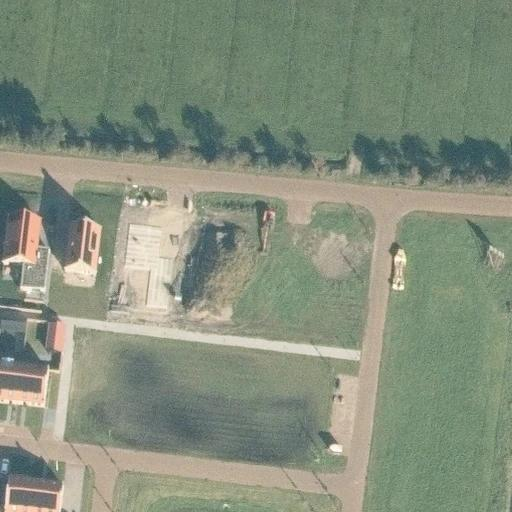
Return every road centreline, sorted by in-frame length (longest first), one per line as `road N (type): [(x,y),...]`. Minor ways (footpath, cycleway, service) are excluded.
road 1 (unclassified): [(389,197),(0,161)]
road 2 (residential): [(389,197),(353,489)]
road 3 (residential): [(108,459),(353,489)]
road 4 (unclassified): [(511,207),(389,197)]
